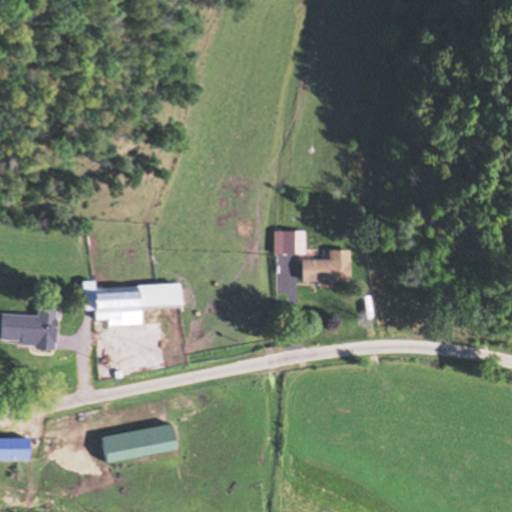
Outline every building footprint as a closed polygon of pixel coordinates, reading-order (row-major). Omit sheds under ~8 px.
[(301,232),(278,232),(278,254),(301,254),(301,232)] [(347,250),(326,250),(326,260),(297,260),(297,284),(347,284),(347,250)] [(79,310),(114,309),(115,325),(137,324),(136,308),(175,307),(174,284),(90,287),(90,281),(78,281),(79,310)] [(34,316),(0,313),(0,347),(51,351),(54,306),(35,305),(34,316)] [(0,455),(25,455),(25,437),(0,437),(0,455)]
